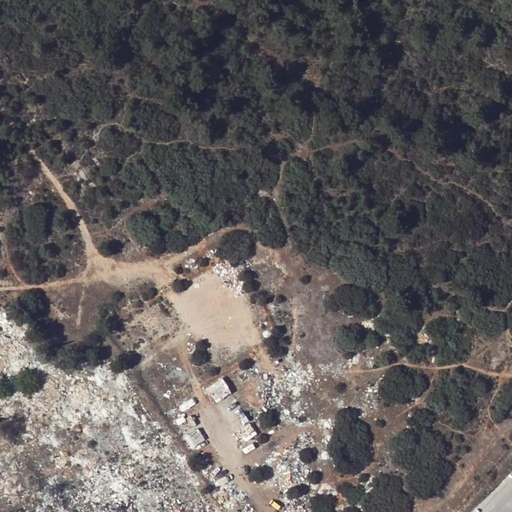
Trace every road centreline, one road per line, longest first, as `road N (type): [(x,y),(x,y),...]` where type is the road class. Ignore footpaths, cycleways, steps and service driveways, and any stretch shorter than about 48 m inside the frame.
road 1 (track): [(267,511),(220,442),(187,360),(184,317),(159,275),(0,287)]
road 2 (track): [(0,111),(81,222),(90,278)]
